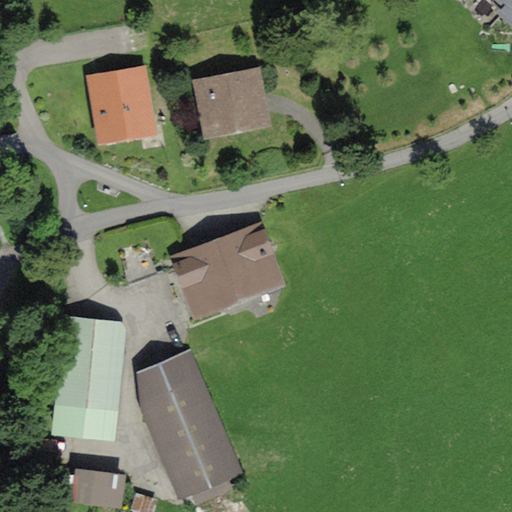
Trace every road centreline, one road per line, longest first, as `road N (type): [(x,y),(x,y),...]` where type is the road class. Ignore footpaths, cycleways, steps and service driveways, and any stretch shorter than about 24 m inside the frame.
road 1 (residential): [(511,104),(408,155),(177,206)]
road 2 (residential): [(177,206),(70,229),(13,253),(0,277)]
road 3 (residential): [(0,151),(42,149),(177,206)]
